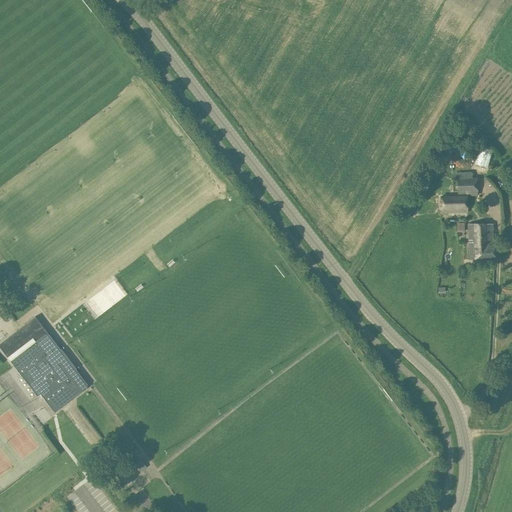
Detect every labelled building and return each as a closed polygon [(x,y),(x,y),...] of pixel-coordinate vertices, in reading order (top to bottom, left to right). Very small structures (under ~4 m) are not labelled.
[(487,168),(492,150),(480,147),(474,164),(487,168)] [(477,192),(476,179),(458,179),(458,192),(477,192)] [(468,213),(468,196),(440,197),(441,214),(468,213)] [(493,246),(493,224),(468,224),(468,260),(494,260),(496,246),(493,246)] [(43,327),(35,317),(0,343),(0,348),(19,373),(13,378),(31,402),(40,394),(55,413),(86,389),(87,385),(75,369),(76,369),(61,349),(60,350),(49,335),(45,335),(43,332),(43,327)]
